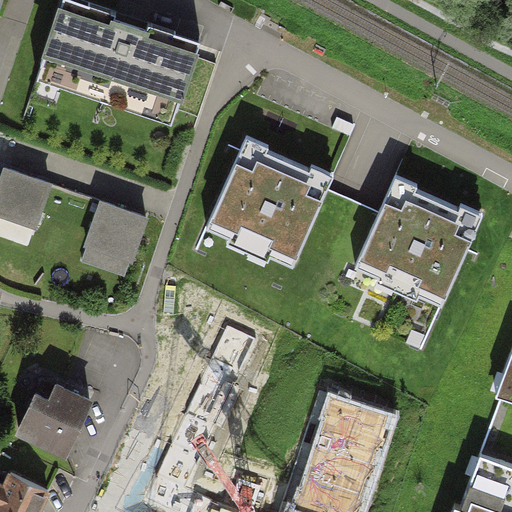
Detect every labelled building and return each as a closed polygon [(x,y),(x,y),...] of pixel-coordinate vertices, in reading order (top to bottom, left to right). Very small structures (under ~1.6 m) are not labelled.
[(202,37),(93,0),(62,0),(36,77),(173,124),(202,37)] [(335,171),(247,133),(206,228),(293,266),(335,171)] [(0,213),(37,226),(54,178),(4,162),(0,172),(0,213)] [(484,210),(396,172),(355,265),(378,275),(377,279),(418,297),(419,294),(442,304),(484,210)] [(150,213),(100,196),(84,244),(133,261),(150,213)] [(511,345),(494,394),(511,400),(511,345)] [(91,400),(57,384),(50,400),(35,393),(18,430),(66,452),(91,400)] [(511,511),(511,462),(481,451),(462,503),(455,500),(450,511),(511,511)] [(36,511),(48,490),(11,472),(5,486),(0,484),(0,511),(36,511)]
